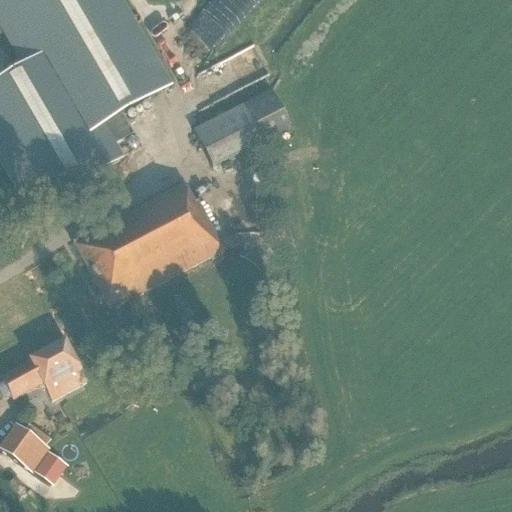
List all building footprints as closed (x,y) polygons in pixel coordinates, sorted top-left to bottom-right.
[(123,117),(168,92),(115,0),(0,0),(0,20),(27,67),(0,82),(0,154),(33,211),(119,162),(110,145),(132,133),(123,117)] [(252,78),(270,69),(255,40),(237,49),(252,78)] [(270,92),(193,132),(212,169),(289,129),(270,92)] [(193,205),(183,185),(73,244),(109,312),(223,252),(197,203),(193,205)] [(13,402),(41,387),(51,404),(86,386),(65,345),(29,364),(31,367),(2,382),(4,385),(0,387),(0,394),(3,399),(7,401),(11,398),(13,402)] [(50,442),(28,426),(23,434),(14,427),(0,446),(0,454),(31,476),(42,460),(48,452),(44,449),(50,442)] [(42,460),(31,476),(42,483),(50,471),(52,472),(61,459),(49,451),(48,452),(42,460)] [(15,492),(21,487),(15,480),(10,485),(15,492)]
